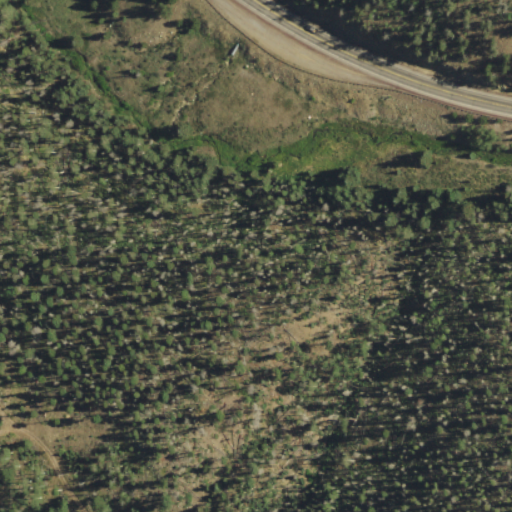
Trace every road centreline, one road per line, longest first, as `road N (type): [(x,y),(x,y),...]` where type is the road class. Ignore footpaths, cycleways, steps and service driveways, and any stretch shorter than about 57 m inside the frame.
road 1 (secondary): [(256,0),(384,67),(511,108)]
road 2 (track): [(0,399),(77,511)]
